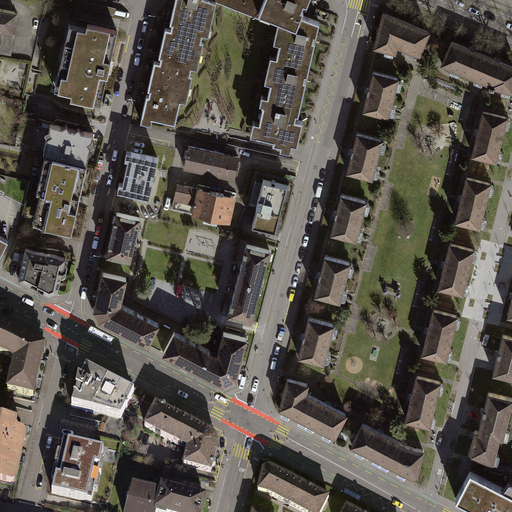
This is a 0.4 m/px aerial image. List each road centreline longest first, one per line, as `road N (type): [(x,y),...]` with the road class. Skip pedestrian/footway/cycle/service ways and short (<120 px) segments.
road 1 (residential): [(249,423),(360,0)]
road 2 (residential): [(68,329),(145,0)]
road 3 (residential): [(511,192),(426,511)]
road 4 (residential): [(68,329),(249,423)]
road 5 (residential): [(249,423),(424,511)]
road 6 (residential): [(29,505),(68,329)]
